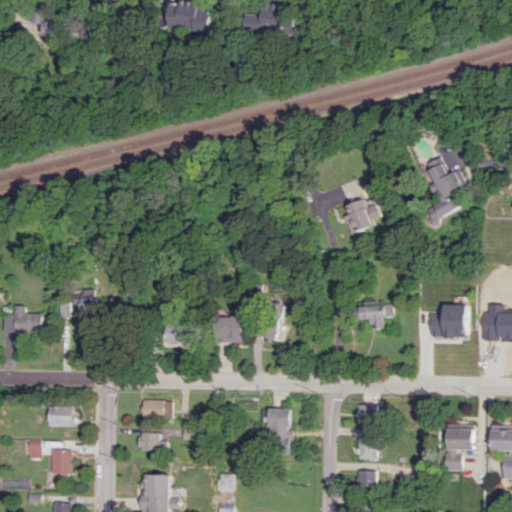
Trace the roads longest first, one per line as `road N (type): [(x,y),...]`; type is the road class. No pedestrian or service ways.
road 1 (residential): [(511,385),(0,377)]
road 2 (residential): [(332,383),(320,205)]
road 3 (residential): [(106,379),(103,511)]
road 4 (residential): [(332,383),(332,511)]
